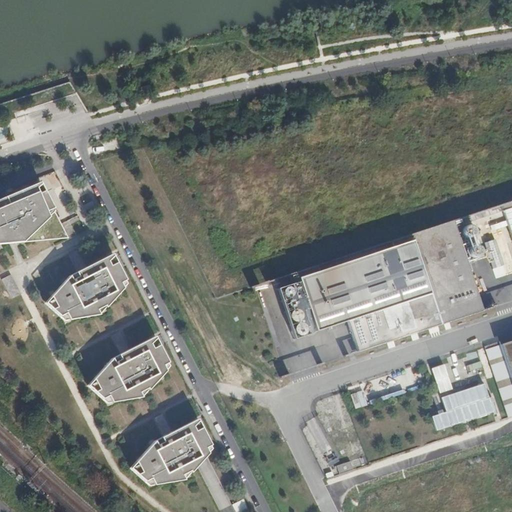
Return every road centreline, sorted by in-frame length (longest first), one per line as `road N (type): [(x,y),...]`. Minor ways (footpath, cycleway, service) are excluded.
road 1 (unclassified): [(511,43),(257,90),(76,137)]
road 2 (unclassified): [(76,137),(267,511)]
